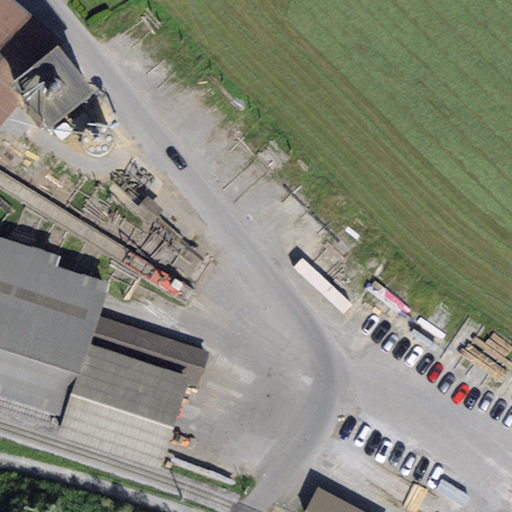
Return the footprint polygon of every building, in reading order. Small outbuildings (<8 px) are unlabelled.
[(5,77),(50,131),(92,97),(56,54),(41,68),(31,56),(5,77)] [(83,133),(87,130),(88,129),(92,125),(84,115),(75,122),(83,133)] [(95,126),(88,129),(87,130),(82,139),(84,149),(90,155),(97,157),(105,155),(111,149),(113,141),(111,134),(107,129),(100,126),(95,126)] [(283,235),(321,199),(303,181),(265,216),(283,235)] [(0,391),(68,414),(62,433),(158,465),(185,382),(194,385),(205,353),(94,317),(104,286),(53,269),(56,260),(0,241),(0,391)] [(307,511),(366,511),(318,487),(306,511),(307,511)]
